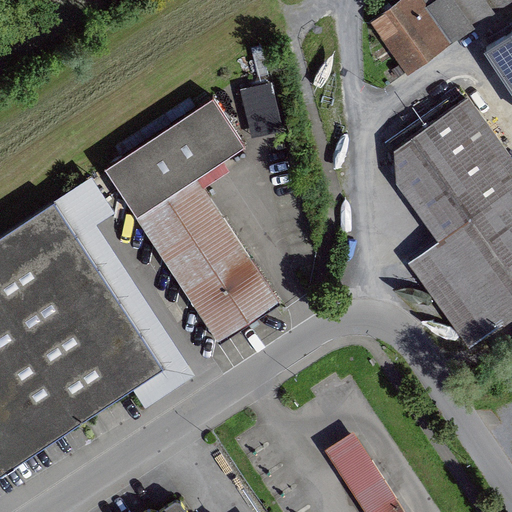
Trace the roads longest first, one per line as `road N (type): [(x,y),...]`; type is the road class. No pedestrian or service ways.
road 1 (residential): [(365,315),(327,325),(43,511)]
road 2 (unclassified): [(365,315),(356,0)]
road 3 (residential): [(511,490),(414,342),(365,315)]
